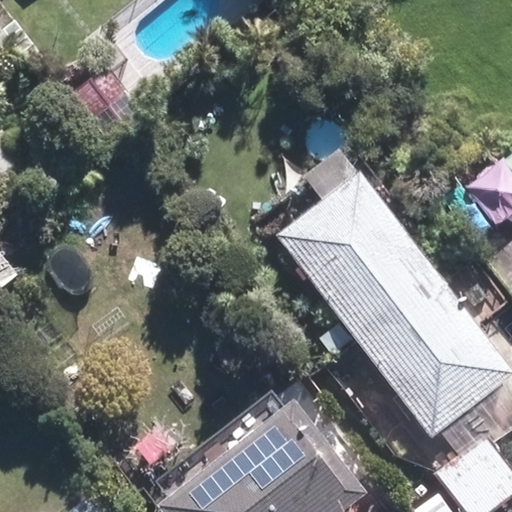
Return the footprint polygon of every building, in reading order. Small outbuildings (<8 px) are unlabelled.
[(0,27),(0,48),(10,40),(0,27)] [(110,63),(62,99),(103,156),(152,119),(110,63)] [(511,368),(360,173),(278,237),(433,436),(511,375),(511,368)] [(0,254),(0,290),(18,276),(0,254)] [(301,401),(160,510),(161,511),(347,511),(373,493),(301,401)]
